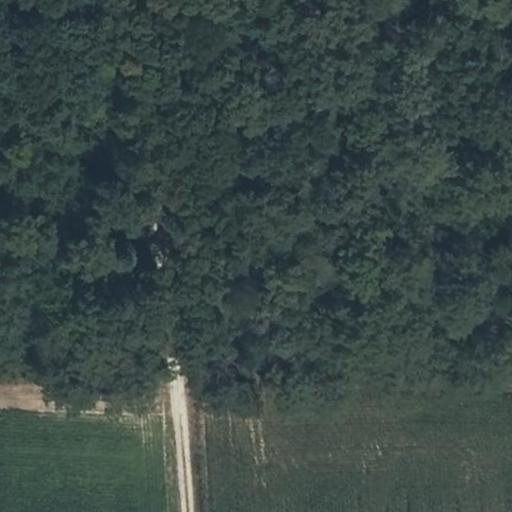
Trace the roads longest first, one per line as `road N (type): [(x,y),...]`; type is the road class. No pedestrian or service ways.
road 1 (track): [(180,389),(158,0)]
road 2 (unclassified): [(187,511),(180,389)]
